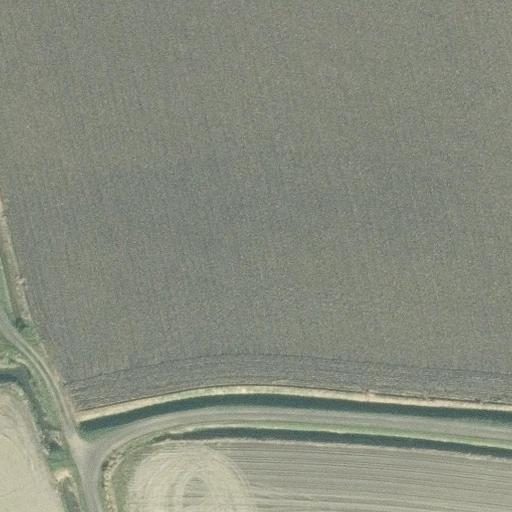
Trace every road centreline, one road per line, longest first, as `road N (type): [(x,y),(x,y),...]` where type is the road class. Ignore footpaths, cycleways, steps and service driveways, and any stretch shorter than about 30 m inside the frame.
road 1 (unclassified): [(511,436),(354,418),(175,418),(78,455),(97,511)]
road 2 (track): [(0,323),(46,376),(78,455)]
